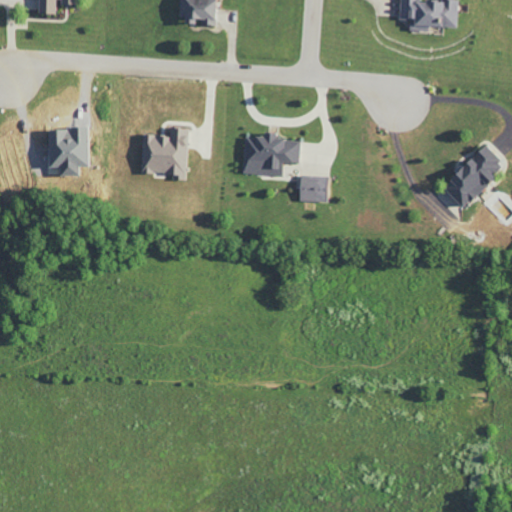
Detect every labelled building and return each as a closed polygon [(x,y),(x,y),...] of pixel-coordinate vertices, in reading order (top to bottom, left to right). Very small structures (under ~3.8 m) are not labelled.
[(36,0),(36,14),(57,14),(57,4),(76,4),(76,0),(36,0)] [(216,23),(215,0),(178,0),(179,24),(192,23),(216,23)] [(399,0),(398,19),(409,20),(409,31),(427,31),(427,26),(454,27),(455,0),(439,0),(440,0),(429,0),(399,0)] [(46,130),(46,167),(88,166),(87,127),(68,127),(69,130),(46,130)] [(185,180),(187,129),(170,128),(169,137),(143,135),(140,173),(171,174),(171,179),(185,180)] [(242,173),(280,175),(281,162),(297,163),(299,139),(244,136),(242,173)] [(440,187),(461,207),(503,164),(483,144),(440,187)] [(330,176),(299,175),(298,201),(330,202),(330,176)]
